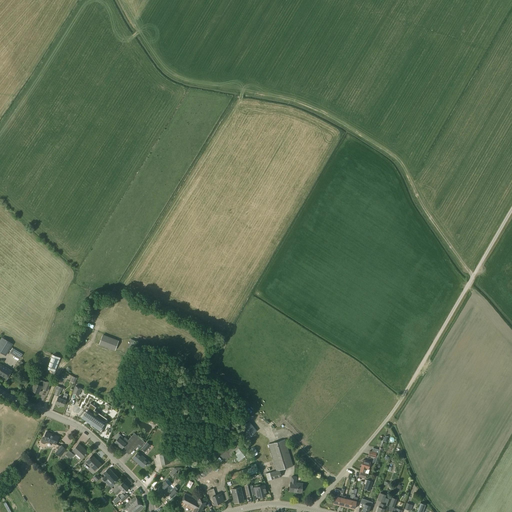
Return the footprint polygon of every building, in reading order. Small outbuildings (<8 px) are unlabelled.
[(13,344),(2,338),(0,341),(0,351),(6,355),(13,344)] [(115,350),(118,341),(112,339),(111,341),(102,338),(99,344),(115,350)] [(131,356),(137,341),(131,339),(125,354),(131,356)] [(20,358),(22,354),(13,348),(10,353),(20,358)] [(61,357),(52,354),(47,369),(55,372),(61,357)] [(12,371),(0,363),(0,374),(7,379),(12,371)] [(46,382),(37,378),(35,383),(32,390),(39,393),(41,388),(44,389),(43,389),(47,391),(51,383),(47,381),(46,382)] [(63,388),(56,385),(53,394),(59,396),(61,391),(62,391),(63,388)] [(82,388),(75,386),(72,393),(79,396),(82,388)] [(67,396),(64,395),(62,399),(58,397),(56,403),(64,406),(66,400),(65,400),(67,396)] [(95,428),(101,433),(104,426),(103,425),(104,423),(92,414),(96,407),(90,403),(88,406),(86,405),(83,410),(88,413),(85,419),(79,416),(80,416),(79,415),(79,416),(86,420),(95,427),(95,428)] [(256,432),(248,422),(239,429),(246,439),(256,432)] [(197,435),(191,431),(187,437),(193,441),(197,435)] [(59,437),(46,432),(43,438),(42,438),(41,441),(41,442),(42,443),(44,444),(45,443),(46,443),(46,442),(48,443),(49,443),(50,442),(56,444),(59,437)] [(122,448),(123,447),(129,440),(128,440),(125,437),(124,438),(121,436),(121,435),(118,433),(114,438),(117,440),(115,442),(122,448)] [(134,433),(128,440),(129,440),(123,447),(130,453),(138,444),(141,447),(145,442),(134,433)] [(250,452),(234,433),(216,449),(226,461),(235,454),(238,458),(237,459),(239,462),(250,452)] [(293,466),(285,439),(268,444),(276,471),(266,474),(268,481),(272,480),(282,477),(281,473),(280,470),(293,466)] [(145,451),(151,445),(147,442),(141,448),(145,451)] [(82,447),(79,443),(72,450),(81,458),(87,452),(82,447)] [(66,449),(62,446),(56,452),(60,456),(66,449)] [(377,449),(373,447),(372,451),(370,451),(368,456),(374,457),(372,462),(375,463),(377,458),(379,450),(377,450),(377,449)] [(74,455),(69,450),(65,454),(71,459),(74,455)] [(150,463),(138,452),(133,458),(143,467),(146,464),(148,465),(150,463)] [(168,453),(160,455),(162,465),(170,463),(168,453)] [(101,464),(92,455),(86,461),(95,470),(101,464)] [(256,460),(250,461),(251,467),(248,468),(249,474),(258,473),(256,460)] [(371,462),(363,460),(361,467),(360,471),(365,472),(366,469),(369,469),(371,462)] [(210,461),(195,474),(199,478),(214,465),(210,461)] [(118,477),(109,468),(103,473),(106,476),(103,478),(105,481),(108,478),(113,483),(118,477)] [(296,477),(292,477),(291,482),(290,491),(297,492),(298,493),(300,493),(301,492),(302,492),(303,483),(296,483),(296,477)] [(168,480),(166,482),(165,481),(162,484),(156,490),(159,493),(160,494),(167,487),(168,488),(170,486),(168,484),(170,482),(168,480)] [(364,489),(369,490),(372,482),(367,480),(364,489)] [(121,484),(120,482),(112,490),(117,494),(122,490),(124,492),(129,488),(123,482),(121,484)] [(265,488),(264,485),(261,486),(251,488),(253,495),(256,494),(257,497),(258,497),(259,498),(266,496),(265,492),(266,492),(265,488)] [(164,498),(169,493),(170,494),(169,495),(172,498),(177,493),(176,491),(177,489),(175,487),(171,491),(168,488),(167,487),(160,494),(160,495),(161,495),(164,498)] [(244,501),(241,487),(231,489),(234,503),(244,501)] [(216,495),(214,488),(208,490),(210,498),(212,497),(215,505),(221,503),(220,501),(224,500),(221,493),(216,495)] [(333,503),(338,505),(342,491),(335,489),(334,493),(339,494),(338,496),(335,496),(333,503)] [(346,496),(343,495),(344,491),(342,491),(338,505),(340,505),(340,507),(344,508),(344,506),(345,500),(346,498),(346,496)] [(386,495),(380,492),(377,500),(383,502),(383,504),(380,503),(376,511),(383,511),(386,505),(387,505),(389,499),(385,497),(386,495)] [(124,496),(122,493),(118,496),(113,500),(115,503),(121,499),(124,496)] [(198,499),(186,493),(180,504),(193,511),(192,511),(200,511),(206,502),(199,498),(198,499)] [(344,506),(349,507),(352,498),(353,494),(351,493),(350,499),(346,498),(344,506)] [(143,506),(135,496),(122,508),(125,511),(137,511),(143,507),(143,506)] [(362,511),(364,511),(368,511),(372,502),(362,499),(361,503),(365,504),(362,511)] [(413,505),(407,503),(405,509),(411,511),(413,505)] [(422,511),(425,504),(420,503),(417,511),(422,511)]
